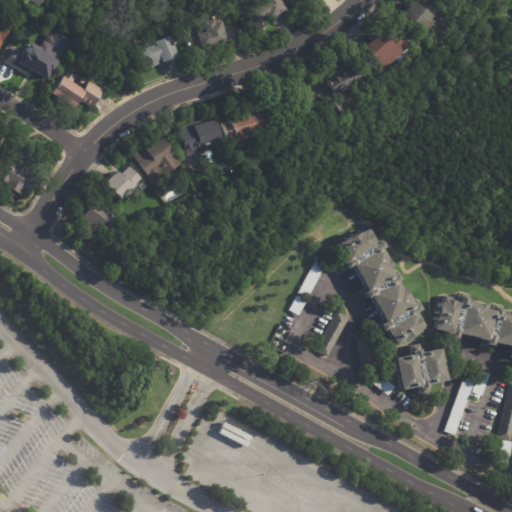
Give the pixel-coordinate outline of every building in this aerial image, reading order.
[(38,0),(34,8),(20,0),(38,0)] [(275,0),(286,16),(272,26),(267,19),(261,23),(263,26),(252,34),(248,28),(246,29),(243,24),(244,24),(235,10),(249,0),(254,8),(261,3),(258,0),(275,0)] [(308,0),(293,11),(284,0),(308,0)] [(428,17),(414,32),(396,16),(409,2),(412,5),(416,0),(420,0),(433,11),(428,17)] [(0,44),(0,19),(3,21),(7,14),(14,18),(0,44)] [(206,48),(190,53),(186,38),(200,34),(197,24),(208,22),(209,26),(216,23),(222,43),(206,48)] [(407,46),(378,74),(357,52),(378,32),(384,38),(392,30),(407,46)] [(172,57),(172,58),(157,64),(156,62),(154,62),(155,65),(140,71),(132,48),(138,46),(137,45),(142,43),(142,44),(154,39),(155,41),(164,38),(166,44),(167,44),(172,57)] [(41,52),(50,57),(52,54),(58,57),(47,76),(46,76),(42,82),(29,75),(29,74),(28,73),(25,78),(13,71),(18,63),(16,62),(21,53),(22,53),(23,50),(25,50),(27,45),(41,52)] [(332,99),(320,78),(351,59),(364,81),(332,99)] [(73,78),(74,80),(70,87),(79,93),(86,82),(100,92),(88,109),(77,101),(68,113),(44,96),(62,71),(73,78)] [(270,108),(301,98),(306,113),(295,117),(298,127),(279,133),(270,108)] [(325,108),(339,101),(341,104),(343,103),(348,111),(344,112),(345,114),(332,121),(325,108)] [(257,116),(265,113),(272,131),(229,148),(219,123),(250,110),(253,118),(257,116)] [(218,148),(184,158),(175,128),(209,117),(218,148)] [(133,153),(144,146),(145,148),(162,138),(178,164),(159,176),(156,171),(148,177),(133,153)] [(34,178),(25,193),(22,191),(17,198),(0,187),(0,157),(1,156),(35,177),(34,178)] [(117,201),(114,198),(113,199),(110,196),(111,195),(101,185),(114,171),(119,175),(128,165),(140,177),(117,201)] [(78,218),(87,205),(112,224),(99,240),(95,237),(88,247),(74,236),(81,227),(74,222),(78,218)] [(398,286),(409,305),(416,300),(421,309),(414,313),(422,326),(414,330),(414,331),(407,335),(408,336),(398,342),(397,340),(391,344),(384,333),(383,335),(380,330),(378,331),(374,324),(380,321),(365,296),(362,297),(359,292),(362,290),(357,282),(358,281),(352,272),(350,269),(345,272),(340,262),(343,260),(339,255),(340,254),(334,243),(353,232),(358,229),(359,231),(362,229),(363,231),(367,228),(374,240),(379,237),(384,245),(377,250),(387,265),(384,267),(389,274),(395,270),(400,279),(393,283),(396,288),(398,286)] [(325,266),(311,288),(302,283),(315,260),(325,266)] [(311,289),(306,299),(296,294),(301,284),(311,289)] [(511,348),(509,348),(510,347),(498,344),(498,345),(490,343),(489,348),(483,347),(483,346),(484,341),(476,340),(476,338),(465,336),(465,337),(461,336),(459,343),(450,341),(450,339),(448,339),(449,335),(442,334),(442,332),(431,330),(438,303),(439,303),(440,299),(457,303),(459,294),(470,297),(468,303),(488,308),(487,311),(491,312),(492,307),(503,309),(502,315),(506,316),(507,313),(511,314),(511,348)] [(304,301),(296,315),(287,310),(295,296),(304,301)] [(339,314),(347,318),(325,358),(312,351),(334,311),(339,314)] [(361,370),(359,370),(354,336),(369,334),(374,368),(361,370)] [(430,350),(438,348),(444,380),(429,383),(431,393),(422,395),(421,389),(419,390),(419,386),(399,390),(393,358),(412,354),(411,350),(413,349),(412,346),(421,344),(422,351),(430,350)] [(487,374),(480,396),(469,392),(477,371),(487,374)] [(389,384),(392,387),(386,395),(369,382),(375,374),(389,384)] [(462,376),(472,380),(452,435),(442,431),(462,376)] [(509,383),(511,383),(511,427),(509,441),(495,438),(507,382),(509,383)] [(510,442),(507,464),(496,462),(499,441),(510,442)]
